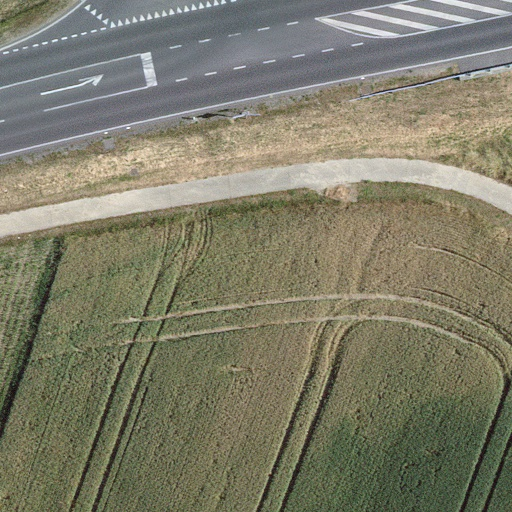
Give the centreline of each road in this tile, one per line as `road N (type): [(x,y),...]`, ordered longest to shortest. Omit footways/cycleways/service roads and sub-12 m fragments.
road 1 (track): [(511,203),(476,185),(363,169),(240,181),(0,227)]
road 2 (secondary): [(242,55),(511,1)]
road 3 (secondary): [(0,110),(242,55)]
